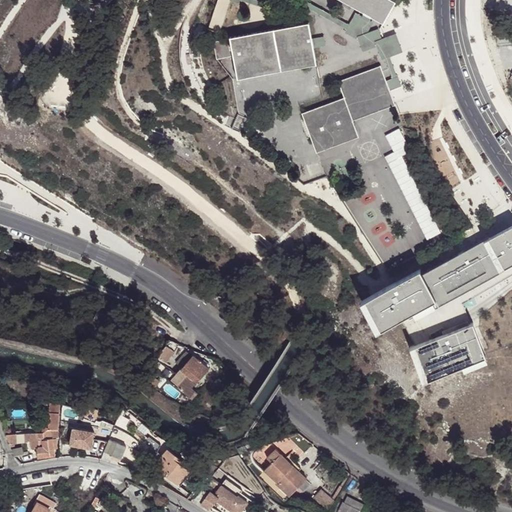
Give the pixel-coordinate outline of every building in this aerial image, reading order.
[(298,0),(271,6),(250,0),(237,0),(237,1),(269,11),(298,4),(344,30),(347,25),(302,0),(298,0)] [(336,0),(355,11),(373,21),(380,25),(393,3),(388,0),(336,0)] [(352,38),(365,35),(373,21),(355,11),(347,25),(344,30),(343,33),(352,38)] [(310,46),(309,39),(305,23),(227,37),(227,39),(231,57),(235,79),(314,65),(310,46)] [(358,55),(376,48),(377,41),(374,31),(365,35),(352,38),(358,55)] [(381,61),(384,60),(390,58),(399,55),(392,36),(384,39),(377,41),(376,48),(381,61)] [(320,37),(309,39),(310,46),(321,44),(320,37)] [(231,57),(227,39),(211,43),(214,60),(231,57)] [(390,78),(383,81),(387,90),(389,89),(394,87),(400,85),(397,78),(390,58),(384,60),(390,78)] [(387,90),(383,81),(378,66),(336,82),(341,98),(299,114),(313,153),(355,137),(350,121),(389,107),(392,105),(391,100),(387,90)] [(438,233),(404,154),(409,152),(399,128),(385,134),(393,152),(387,154),(423,240),(438,233)] [(511,223),(484,239),(502,268),(511,261),(511,223)] [(484,239),(421,275),(437,303),(437,300),(502,268),(484,239)] [(394,288),(364,303),(385,332),(401,323),(437,303),(421,275),(394,288)] [(470,320),(412,339),(422,375),(480,352),(470,320)] [(159,356),(166,363),(175,352),(166,346),(159,356)] [(193,355),(170,381),(190,398),(197,392),(191,388),(209,368),(193,355)] [(122,421),(126,409),(122,405),(117,419),(122,421)] [(48,428),(51,429),(58,429),(59,414),(49,413),(48,428)] [(73,426),(70,444),(91,447),(94,430),(73,426)] [(52,438),(51,429),(48,428),(48,431),(45,430),(43,432),(31,433),(32,440),(43,439),(52,438)] [(13,434),(6,435),(11,446),(15,445),(13,434)] [(160,444),(149,436),(143,443),(150,446),(144,460),(152,464),(160,444)] [(52,439),(52,438),(43,439),(44,447),(38,448),(38,458),(54,456),(53,449),(52,439)] [(44,447),(43,439),(32,440),(32,448),(38,448),(44,447)] [(109,439),(104,452),(112,455),(120,458),(120,459),(126,446),(109,439)] [(299,471),(294,466),(277,450),(268,459),(272,464),(265,471),(278,483),(279,481),(282,484),(280,486),(279,487),(290,497),(307,479),(299,471)] [(188,469),(169,454),(157,470),(163,476),(165,474),(177,484),(188,469)] [(328,511),(351,474),(348,472),(332,499),(321,493),(313,507),(327,511),(328,511)] [(237,496),(221,485),(220,488),(236,499),(237,496)] [(202,489),(195,500),(210,510),(216,501),(232,511),(240,511),(248,501),(238,495),(237,496),(236,499),(220,488),(215,495),(210,491),(208,494),(202,489)] [(33,502),(35,504),(37,501),(50,508),(51,509),(52,508),(55,503),(38,494),(33,502)] [(359,511),(364,504),(347,495),(344,502),(343,501),(336,511),(359,511)] [(37,501),(35,504),(30,511),(47,511),(48,511),(50,508),(37,501)]
